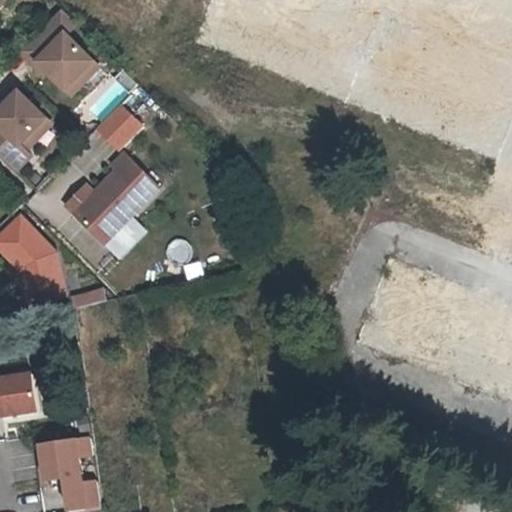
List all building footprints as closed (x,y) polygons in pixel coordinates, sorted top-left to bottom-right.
[(0,0),(0,12),(10,1),(8,0),(0,0)] [(511,110),(511,57),(363,0),(221,0),(207,42),(495,155),(511,110)] [(100,68),(61,31),(28,65),(67,102),(100,68)] [(51,124),(15,89),(0,104),(0,150),(12,138),(26,151),(51,124)] [(105,242),(161,187),(126,153),(115,164),(119,169),(94,193),(99,197),(79,217),(105,242)] [(79,217),(99,197),(94,193),(75,213),(79,217)] [(75,276),(15,214),(0,228),(0,262),(43,307),(75,276)] [(102,289),(70,293),(72,305),(103,301),(102,289)] [(35,375),(0,379),(0,416),(40,411),(35,375)] [(92,441),(42,447),(47,482),(65,479),(69,511),(81,511),(102,509),(92,441)]
